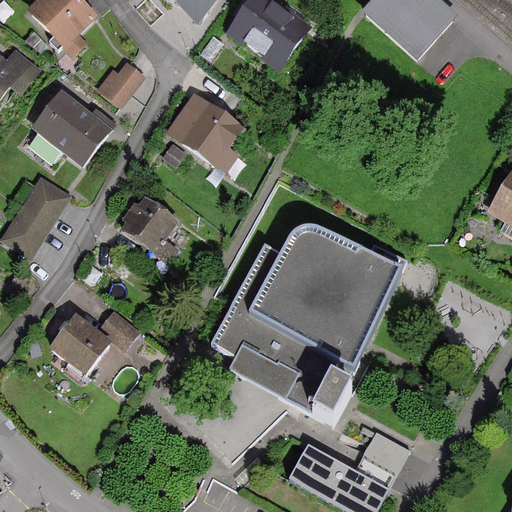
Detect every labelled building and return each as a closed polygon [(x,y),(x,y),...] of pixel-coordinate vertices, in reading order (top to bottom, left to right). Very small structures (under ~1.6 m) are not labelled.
[(94,0),(51,0),(38,13),(83,60),(120,25),(94,0)] [(322,36),(266,0),(238,43),(293,79),(322,36)] [(456,20),(432,0),(376,0),(365,14),(420,62),(456,20)] [(14,61),(0,49),(0,122),(43,69),(24,54),(14,61)] [(127,115),(152,83),(127,64),(103,96),(127,115)] [(118,133),(70,97),(42,134),(90,169),(118,133)] [(262,137),(199,101),(172,148),(235,184),(262,137)] [(83,199),(50,180),(11,244),(44,263),(83,199)] [(511,193),(496,222),(511,231),(511,193)] [(193,232),(153,201),(124,239),(176,279),(192,259),(179,249),(193,232)] [(259,254),(203,355),(312,415),(327,424),(345,393),(409,278),(326,232),(313,232),(303,236),(285,268),(259,254)] [(84,326),(58,357),(102,392),(144,340),(119,320),(102,341),(84,326)] [(321,451),(301,487),(344,511),(394,511),(424,461),(385,439),(363,475),(321,451)]
